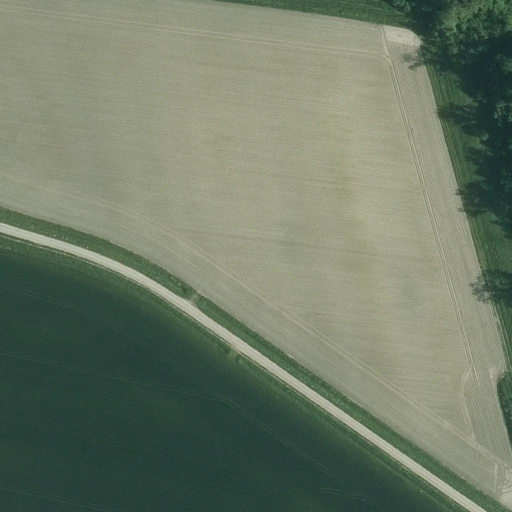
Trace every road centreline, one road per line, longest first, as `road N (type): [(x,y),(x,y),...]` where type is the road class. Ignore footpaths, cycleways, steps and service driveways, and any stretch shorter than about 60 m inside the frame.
road 1 (unclassified): [(480,511),(150,283),(0,228)]
road 2 (track): [(420,25),(511,355)]
